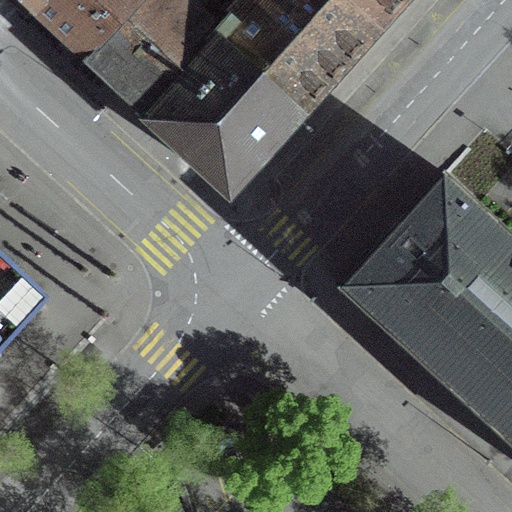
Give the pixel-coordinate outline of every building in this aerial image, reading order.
[(16,0),(27,10),(32,14),(32,13),(69,47),(84,60),(140,0),(16,0)] [(149,121),(148,122),(151,125),(216,57),(204,46),(214,34),(212,32),(178,0),(140,0),(84,60),(140,113),(149,121)] [(337,73),(376,31),(403,0),(239,0),(226,16),(228,18),(236,25),(219,45),(299,116),(337,73)] [(216,57),(151,125),(227,195),(252,167),(299,116),(219,45),(236,25),(228,18),(214,34),(204,46),(216,57)] [(511,240),(441,175),(392,229),(335,291),(511,452),(511,240)] [(0,353),(48,301),(0,256),(0,353)]
